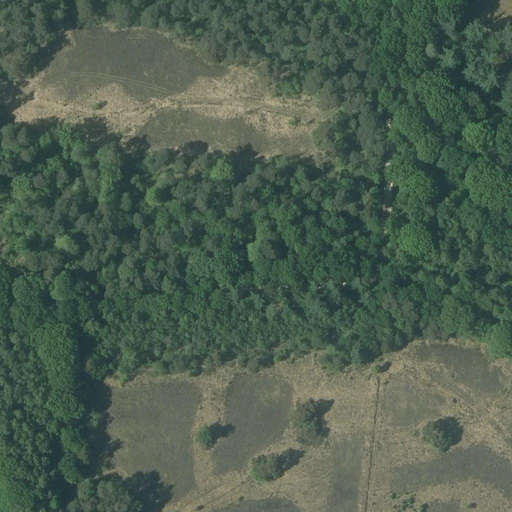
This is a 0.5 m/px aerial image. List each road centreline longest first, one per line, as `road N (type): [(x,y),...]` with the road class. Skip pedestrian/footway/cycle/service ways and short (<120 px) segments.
road 1 (track): [(412,0),(397,53),(375,280),(0,312)]
road 2 (track): [(511,332),(375,280)]
